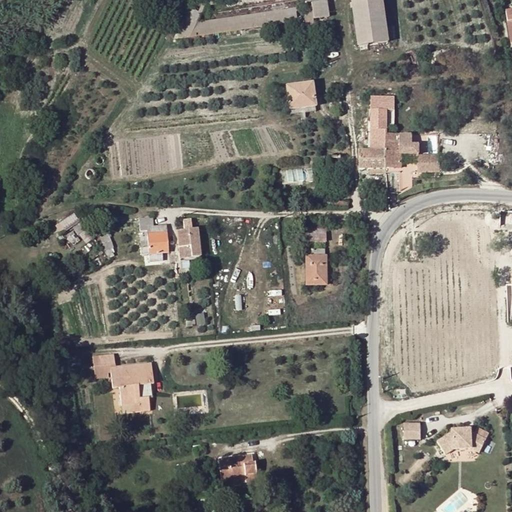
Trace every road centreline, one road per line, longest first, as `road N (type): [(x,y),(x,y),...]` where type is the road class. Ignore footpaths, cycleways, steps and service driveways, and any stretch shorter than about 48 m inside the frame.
road 1 (tertiary): [(511,195),(435,197),(397,213),(377,251),(376,511)]
road 2 (track): [(358,209),(347,216),(108,209)]
road 3 (track): [(389,228),(358,209),(341,0)]
